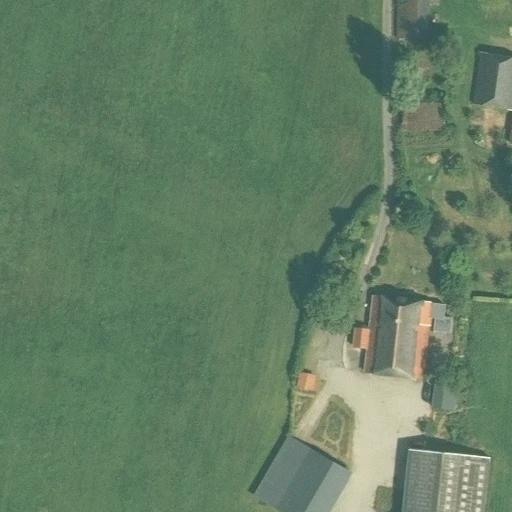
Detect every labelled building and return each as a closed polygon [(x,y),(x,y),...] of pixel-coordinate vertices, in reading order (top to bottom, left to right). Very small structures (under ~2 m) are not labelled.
[(428,40),(428,0),(397,0),(397,39),(428,40)] [(511,59),(481,55),(474,105),(511,110),(511,138),(511,145),(511,59)] [(402,133),(445,131),(444,104),(401,105),(402,133)] [(452,319),(445,318),(446,306),(433,304),(374,298),(371,330),(354,329),(352,348),(368,350),(366,372),(424,380),(429,326),(431,326),(432,319),(436,319),(434,332),(450,334),(452,319)] [(316,377),(300,373),(297,388),(313,392),(316,377)] [(454,411),(457,387),(434,385),(431,409),(454,411)] [(398,432),(398,448),(410,448),(409,432),(398,432)] [(280,511),(331,511),(353,474),(288,436),(253,496),(280,511)] [(483,511),(490,459),(410,450),(403,511),(483,511)]
